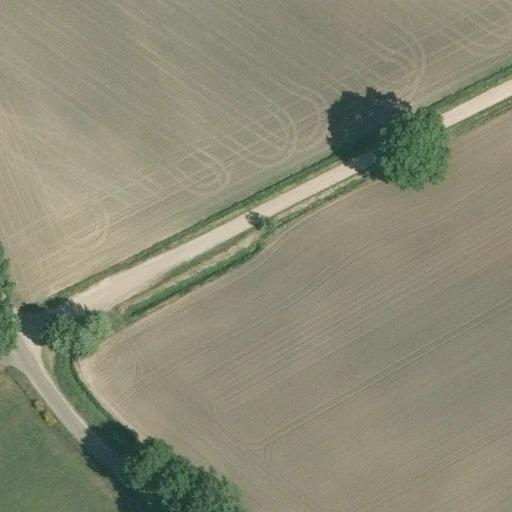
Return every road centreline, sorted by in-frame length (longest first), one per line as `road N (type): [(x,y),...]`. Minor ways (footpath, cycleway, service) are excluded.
road 1 (track): [(13,340),(511,88)]
road 2 (unclassified): [(172,511),(67,418),(13,340)]
